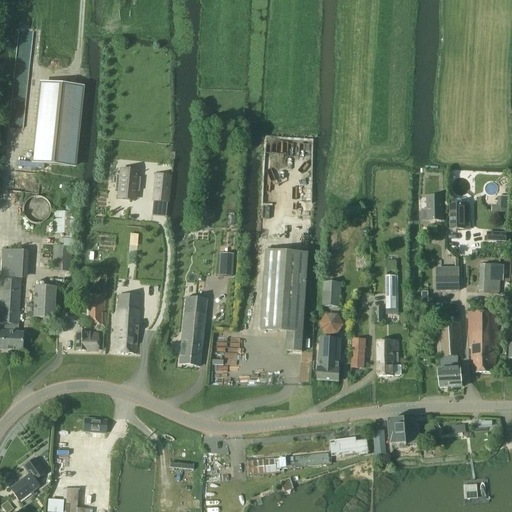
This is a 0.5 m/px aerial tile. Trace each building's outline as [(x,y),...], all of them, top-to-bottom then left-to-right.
[(40,86),(32,163),(73,167),(81,90),(40,86)] [(116,176),(115,185),(117,185),(116,200),(133,202),(134,192),(137,192),(137,187),(139,187),(140,179),(138,179),(139,173),(119,170),(118,176),(116,176)] [(152,188),(151,202),(169,204),(172,177),(171,177),(158,176),(157,189),(152,188)] [(50,211),(50,208),(49,206),(48,204),(46,202),(44,200),(42,198),(40,198),(37,197),(34,198),(32,198),(30,199),(27,201),(26,203),(24,205),(23,208),(23,210),(23,213),(24,215),(25,218),(27,220),(28,221),(31,223),(34,224),(36,224),(39,224),(42,223),(44,221),(46,220),(48,218),(49,216),(49,213),(50,211)] [(426,223),(444,222),(443,197),(426,197),(426,210),(421,210),(421,222),(426,221),(426,223)] [(493,207),(493,212),(507,212),(507,198),(500,198),(499,208),(493,207)] [(452,205),(449,205),(449,230),(465,230),(464,204),(462,205),(462,201),(460,200),(454,200),(452,202),(452,205)] [(54,212),(52,235),(63,235),(62,247),(53,247),(52,272),(70,273),(71,248),(74,248),(76,214),(74,214),(74,207),(64,207),(64,213),(54,212)] [(486,232),(486,242),(506,242),(507,233),(486,232)] [(0,350),(21,352),(22,333),(18,333),(20,283),(20,280),(26,280),(28,252),(1,251),(0,281),(0,283),(0,350)] [(266,251),(261,331),(287,333),(286,352),(301,353),(308,254),(266,251)] [(232,255),(219,255),(217,277),(231,278),(232,278),(233,255),(232,255)] [(499,295),(500,266),(480,265),(479,294),(499,295)] [(396,277),(385,277),(386,301),(386,310),(397,310),(397,308),(396,277)] [(459,277),(436,278),(436,292),(459,292),(459,277)] [(323,282),(322,307),(339,308),(341,283),(323,282)] [(34,287),(32,318),(53,319),(55,288),(34,287)] [(135,355),(140,298),(118,296),(113,336),(112,353),(135,355)] [(89,297),(89,315),(89,319),(92,322),(96,322),(106,329),(106,314),(99,314),(99,297),(89,297)] [(185,298),(178,366),(199,368),(200,368),(207,301),(185,298)] [(496,353),(497,344),(496,314),(468,315),(469,321),(469,349),(471,349),(472,373),(495,372),(496,353)] [(438,357),(462,356),(461,324),(435,324),(438,357)] [(76,335),(76,351),(97,351),(97,335),(76,335)] [(320,339),(317,381),(338,382),(340,340),(320,339)] [(353,340),(351,368),(363,369),(365,341),(353,340)] [(398,341),(377,342),(378,377),(393,377),(399,376),(401,374),(401,368),(399,367),(398,367),(398,341)] [(440,389),(462,388),(460,369),(438,371),(440,389)] [(404,418),(388,420),(390,446),(406,445),(419,444),(417,419),(411,419),(404,420),(404,418)] [(83,433),(93,434),(105,434),(106,422),(84,420),(83,433)] [(373,442),(374,451),(375,455),(382,454),(387,453),(385,432),(374,433),(373,442)] [(325,445),(333,444),(332,434),(331,434),(324,435),(325,445)] [(367,439),(335,443),(336,453),(368,449),(367,439)] [(329,453),(248,462),(249,477),(280,474),(279,469),(330,464),(329,453)] [(29,475),(9,489),(18,502),(38,487),(34,481),(36,480),(44,474),(33,460),(23,468),(27,473),(29,472),(31,474),(29,475)] [(48,505),(47,511),(97,511),(91,510),(77,509),(78,491),(79,491),(79,490),(71,490),(64,490),(63,502),(50,500),(48,500),(48,505)]
